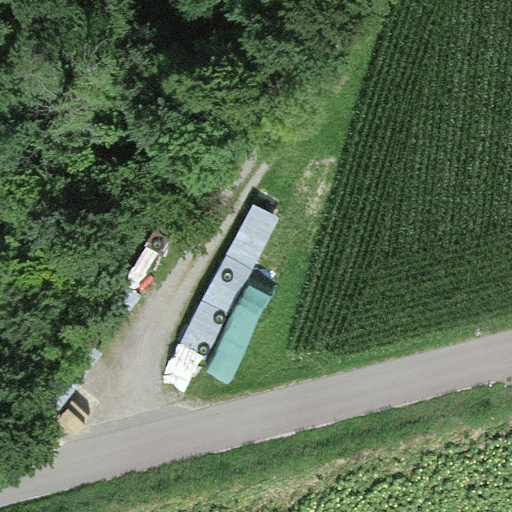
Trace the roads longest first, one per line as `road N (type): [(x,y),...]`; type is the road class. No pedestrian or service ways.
road 1 (unclassified): [(0,485),(511,353)]
road 2 (track): [(123,453),(147,352),(355,0)]
